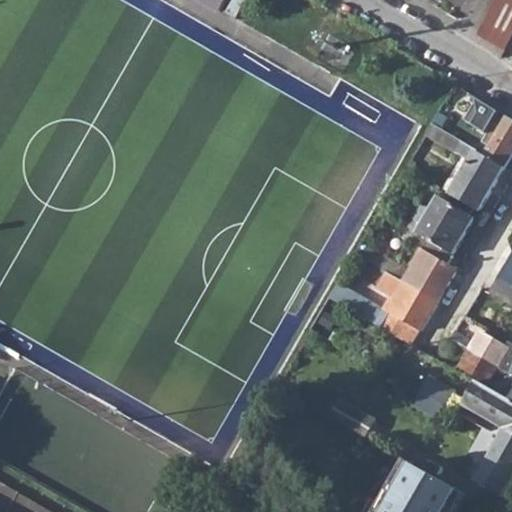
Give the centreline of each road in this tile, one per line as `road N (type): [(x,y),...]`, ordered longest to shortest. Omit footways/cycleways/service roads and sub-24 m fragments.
road 1 (residential): [(366,0),(511,86)]
road 2 (residential): [(437,340),(511,211)]
